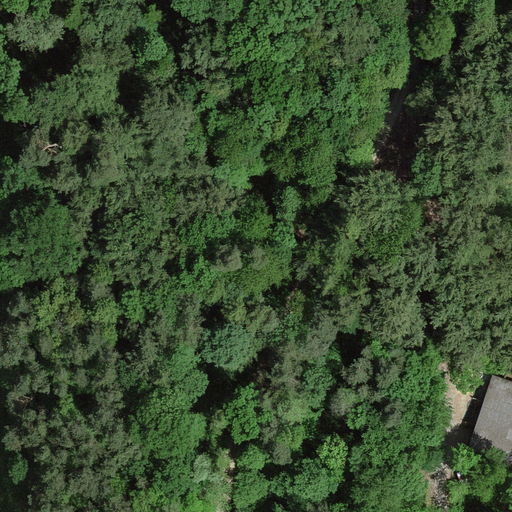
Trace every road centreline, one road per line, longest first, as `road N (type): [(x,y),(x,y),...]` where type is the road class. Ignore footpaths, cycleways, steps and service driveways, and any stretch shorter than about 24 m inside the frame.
road 1 (track): [(412,0),(396,109),(289,296),(220,480),(220,511)]
road 2 (track): [(396,109),(443,511)]
